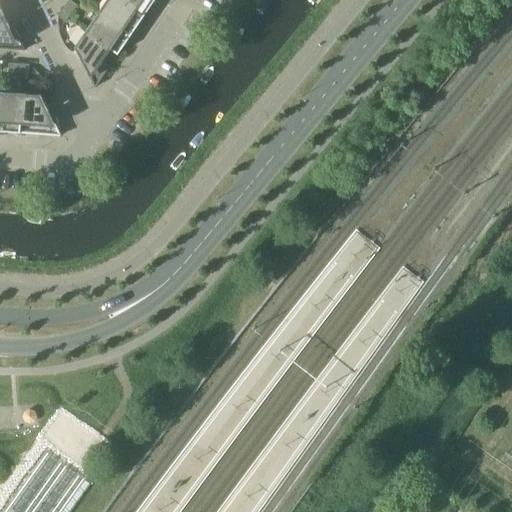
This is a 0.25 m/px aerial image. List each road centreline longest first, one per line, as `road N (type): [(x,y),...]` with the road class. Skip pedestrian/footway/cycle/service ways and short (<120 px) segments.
road 1 (tertiary): [(187,259),(401,0)]
road 2 (tertiary): [(0,344),(49,345),(96,333),(140,310),(187,259)]
road 3 (tertiary): [(187,259),(131,297),(89,312),(0,314)]
road 4 (residential): [(91,142),(189,0)]
road 5 (residential): [(91,142),(24,0)]
